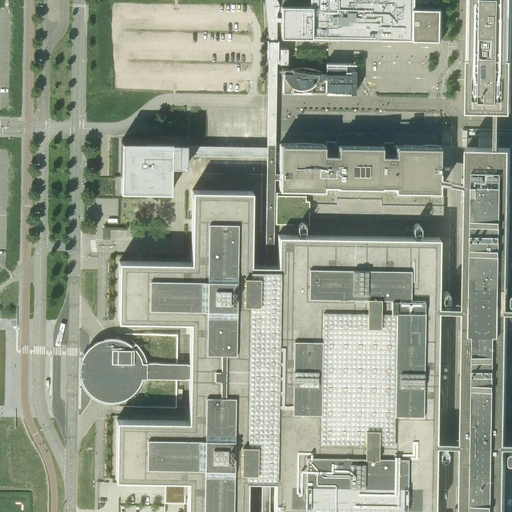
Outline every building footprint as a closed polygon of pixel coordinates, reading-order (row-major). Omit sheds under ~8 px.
[(278,40),(277,39),(277,22),(281,22),(281,17),(277,17),(277,12),(278,10),(279,6),(278,2),(277,0),(264,0),(268,39),(267,40),(267,58),(268,59),(267,144),(186,143),(186,156),(266,157),(265,264),(274,265),(275,176),(279,176),(279,170),(276,170),(276,143),(277,63),(279,63),(279,58),(277,58),(278,40)] [(413,40),(442,40),(442,8),(413,7),(413,0),(310,0),(310,7),(281,7),(281,17),(281,22),(281,38),(413,40)] [(511,0),(468,0),(467,111),(495,111),(502,111),(511,111),(511,0)] [(287,64),(287,48),(281,48),(279,48),(279,53),(279,58),(279,61),(279,63),(279,64),(287,64)] [(355,94),(355,93),(355,71),(350,71),(349,74),(319,74),(319,70),(315,69),(311,68),(307,67),(302,67),(297,68),(292,69),(289,70),(286,70),(282,70),(282,93),(355,94)] [(338,147),(337,147),(337,159),(338,159),(337,185),(336,185),(336,218),(341,218),(341,214),(376,214),(376,218),(438,219),(443,220),(443,194),(438,194),(429,194),(429,191),(439,191),(439,157),(440,146),(439,146),(438,146),(437,146),(437,145),(436,145),(435,145),(434,145),(433,145),(432,145),(431,145),(430,145),(428,145),(427,145),(426,145),(425,145),(424,145),(423,146),(395,145),(395,148),(393,148),(393,143),(384,143),(384,148),(381,148),(381,147),(382,147),(382,146),(381,146),(381,138),(360,138),(338,137),(338,145),(337,145),(337,146),(338,146),(338,147)] [(186,156),(186,151),(186,146),(186,143),(172,143),(172,142),(121,141),(120,192),(171,193),(171,167),(186,167),(186,156)] [(308,217),(336,218),(336,185),(337,185),(338,159),(337,159),(337,147),(335,147),(336,142),(331,142),(326,142),(326,147),(325,147),(325,144),(315,144),(308,143),(303,143),(292,144),(279,144),(279,189),(286,189),(286,192),(275,192),(275,223),(308,224),(308,217)] [(437,306),(437,309),(464,310),(462,441),(451,441),(435,441),(435,445),(448,445),(451,445),(462,445),(460,511),(504,511),(505,446),(511,445),(511,449),(511,450),(511,451),(511,452),(510,459),(511,459),(511,460),(511,461),(511,307),(508,307),(510,148),(501,147),(494,147),(467,147),(466,182),(466,186),(464,306),(451,306),(437,306)] [(439,177),(439,181),(454,184),(466,186),(466,182),(454,179),(439,177)] [(268,511),(269,480),(274,481),(273,511),(280,511),(288,511),(355,511),(434,511),(435,445),(435,441),(437,309),(437,306),(439,237),(278,234),(277,265),(274,265),(265,264),(251,264),(252,191),(192,190),(191,262),(119,261),(118,321),(190,322),(189,363),(142,363),(142,361),(141,359),(140,357),(139,355),(138,353),(137,352),(136,350),(134,348),(133,347),(132,346),(130,344),(128,343),(127,342),(125,341),(123,340),(121,340),(119,339),(117,339),(115,338),(113,338),(111,338),(109,338),(107,338),(105,339),(103,339),(101,340),(99,341),(97,342),(95,343),(93,344),(91,345),(89,347),(88,348),(87,350),(85,351),(84,353),(83,354),(83,356),(82,358),(81,359),(81,361),(80,363),(80,364),(80,366),(79,368),(79,370),(79,371),(79,373),(80,375),(80,377),(80,378),(81,380),(82,382),(82,383),(83,385),(84,386),(85,388),(86,389),(87,391),(88,392),(90,394),(92,395),(94,396),(95,397),(97,398),(99,399),(102,400),(104,401),(106,401),(108,401),(110,401),(112,401),(115,401),(117,401),(119,400),(121,400),(123,399),(125,398),(127,397),(129,396),(131,395),(133,393),(134,392),(136,390),(137,388),(138,386),(139,384),(140,382),(141,380),(142,378),(189,379),(188,420),(116,419),(115,479),(187,481),(186,511),(268,511)]
